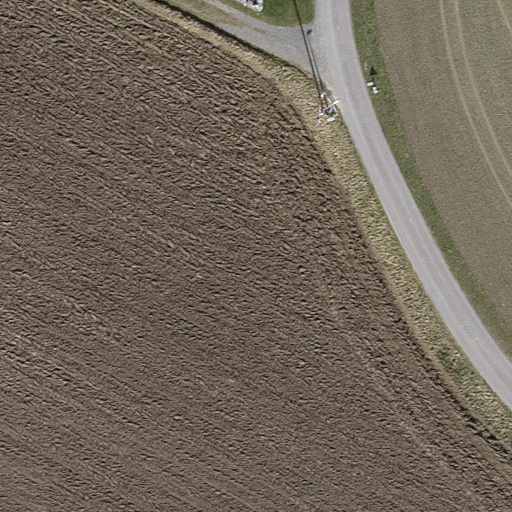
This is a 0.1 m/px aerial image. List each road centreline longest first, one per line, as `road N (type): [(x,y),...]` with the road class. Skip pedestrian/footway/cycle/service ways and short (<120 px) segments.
road 1 (track): [(511,390),(462,323),(389,186),(345,76),(332,0)]
road 2 (track): [(345,76),(183,0)]
